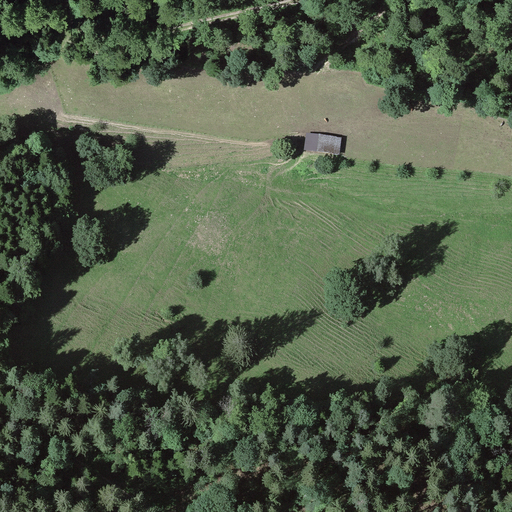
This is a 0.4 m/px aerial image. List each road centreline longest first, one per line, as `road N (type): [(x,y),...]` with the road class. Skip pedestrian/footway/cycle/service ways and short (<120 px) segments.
road 1 (track): [(298,0),(70,59)]
road 2 (track): [(0,413),(161,511)]
road 3 (track): [(394,0),(313,75),(307,122)]
